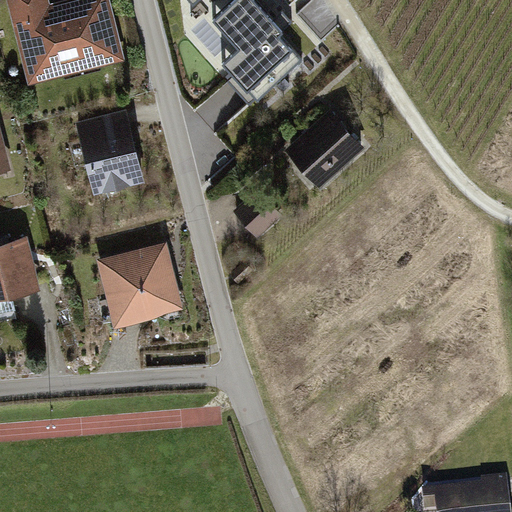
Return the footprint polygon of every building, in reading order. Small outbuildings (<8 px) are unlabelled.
[(53,0),(7,0),(28,82),(122,58),(106,0),(59,0),(53,2),(53,0)] [(241,42),(224,57),(248,84),(292,45),(278,30),(283,26),(260,0),(229,0),(215,13),(241,42)] [(221,87),(201,111),(220,126),(240,102),(221,87)] [(125,110),(72,124),(91,193),(143,178),(125,110)] [(329,110),(280,149),(311,188),(360,149),(329,110)] [(259,234),(283,216),(263,189),(239,207),(259,234)] [(0,294),(31,286),(19,236),(0,240),(0,294)] [(164,242),(93,259),(109,324),(180,307),(164,242)] [(506,511),(503,481),(428,488),(430,511),(506,511)]
